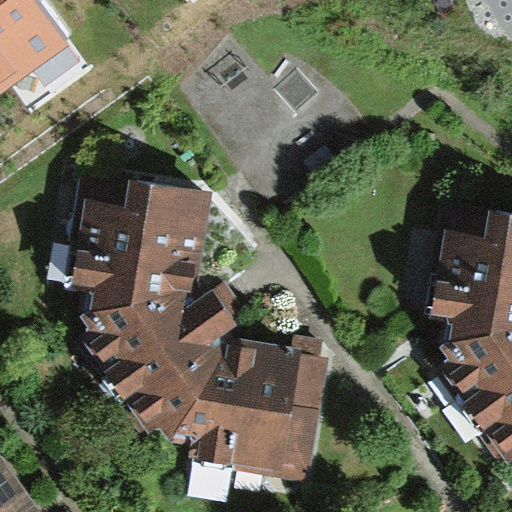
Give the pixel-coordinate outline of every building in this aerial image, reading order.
[(0,0),(0,98),(71,48),(36,0),(0,0)] [(173,425),(193,431),(189,454),(305,471),(325,337),(226,323),(221,316),(241,302),(214,264),(200,274),(197,269),(208,171),(128,162),(126,188),(83,183),(73,274),(81,274),(79,292),(92,312),(77,321),(142,424),(163,410),(173,425)] [(511,197),(490,195),(488,218),(442,213),(433,299),(448,301),(442,357),(434,362),(499,459),(511,450),(511,197)] [(0,442),(0,511),(10,511),(28,499),(36,494),(0,442)] [(36,511),(28,499),(10,511),(36,511)]
